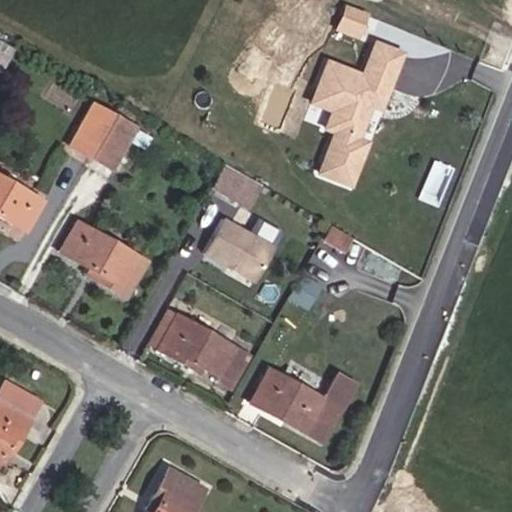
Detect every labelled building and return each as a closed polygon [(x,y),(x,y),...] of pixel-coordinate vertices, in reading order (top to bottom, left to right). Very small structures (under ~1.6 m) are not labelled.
[(361,37),(370,10),(345,2),(336,30),(361,37)] [(0,70),(12,49),(0,42),(0,70)] [(378,109),(399,54),(373,44),(361,77),(325,63),(317,85),(338,93),(331,111),(324,128),(334,132),(318,173),(348,185),(365,143),(355,139),(365,113),(362,112),(365,104),(378,109)] [(338,93),(317,85),(310,103),(331,111),(338,93)] [(88,157),(113,115),(91,103),(67,146),(88,157)] [(110,169),(134,127),(113,115),(88,157),(110,169)] [(250,189),(254,181),(223,163),(210,187),(241,205),(250,189)] [(42,203),(0,179),(0,219),(24,233),(25,232),(24,232),(40,204),(41,205),(42,203)] [(247,208),(256,192),(250,189),(241,205),(247,208)] [(197,251),(249,282),(270,249),(245,234),(217,218),(197,251)] [(278,234),(254,219),(245,234),(270,249),(278,234)] [(146,263),(75,222),(74,223),(75,224),(59,252),(58,251),(57,252),(86,269),(83,275),(125,299),(126,298),(124,297),(144,263),(145,264),(146,263)] [(340,252),(348,238),(330,227),(321,241),(340,252)] [(247,356),(172,314),(171,316),(173,316),(156,348),(154,347),(153,348),(198,373),(201,368),(216,376),(214,380),(229,389),(247,356)] [(338,410),(336,409),(350,384),(333,374),(319,399),(264,369),(263,370),(265,371),(251,396),(269,406),(265,414),(318,444),(319,443),(317,442),(336,410),(338,411),(338,410)] [(26,416),(35,401),(4,383),(0,389),(0,403),(25,418),(26,416)] [(265,414),(269,406),(251,396),(247,402),(245,401),(245,403),(265,414)] [(8,451),(27,417),(26,416),(25,418),(0,403),(0,452),(2,448),(8,451)] [(188,511),(201,489),(165,469),(147,501),(153,505),(149,511),(148,511),(188,511)] [(149,511),(153,505),(147,501),(143,508),(149,511)]
